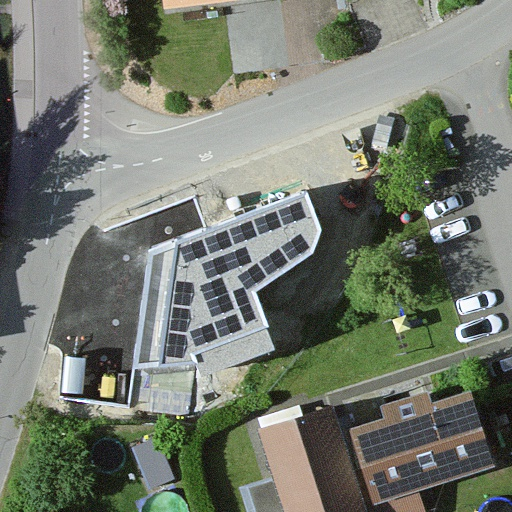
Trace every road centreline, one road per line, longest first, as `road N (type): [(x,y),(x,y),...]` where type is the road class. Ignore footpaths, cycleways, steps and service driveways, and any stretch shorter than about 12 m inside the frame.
road 1 (residential): [(55,150),(209,146),(463,52)]
road 2 (residential): [(0,425),(55,150)]
road 3 (residential): [(463,52),(511,202)]
road 4 (residential): [(55,150),(55,0)]
